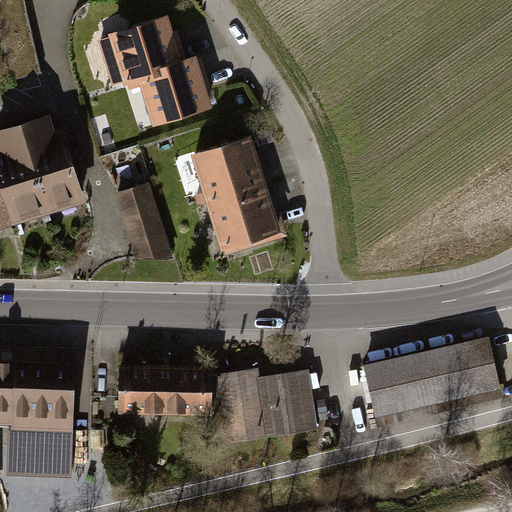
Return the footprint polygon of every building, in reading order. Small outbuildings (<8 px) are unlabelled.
[(127,82),(146,76),(187,65),(174,19),(114,35),(127,82)] [(205,60),(187,65),(146,76),(160,128),(219,112),(205,60)] [(0,136),(0,148),(25,226),(94,203),(71,132),(62,135),(56,118),(0,136)] [(272,189),(257,141),(194,160),(209,208),(272,189)] [(0,148),(0,233),(25,226),(0,148)] [(154,186),(118,198),(138,261),(178,262),(154,186)] [(287,237),(272,189),(209,208),(225,257),(287,237)] [(488,345),(370,372),(382,424),(500,396),(488,345)] [(0,349),(0,424),(12,425),(10,474),(70,477),(75,352),(0,349)] [(212,369),(122,367),(121,417),(210,419),(212,369)] [(318,426),(308,373),(261,381),(259,367),(224,374),(236,440),(318,426)]
